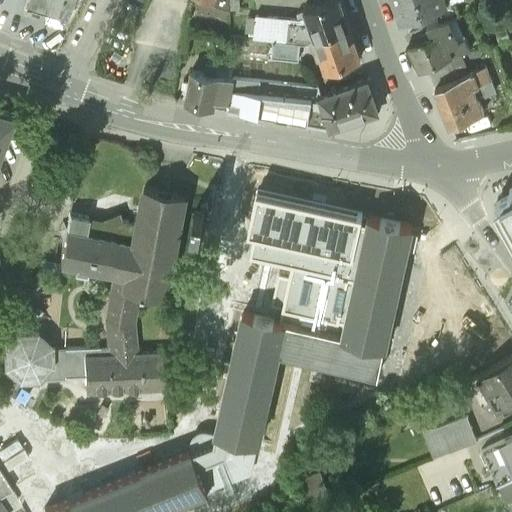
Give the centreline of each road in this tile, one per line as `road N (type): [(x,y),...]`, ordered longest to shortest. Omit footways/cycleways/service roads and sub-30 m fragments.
road 1 (tertiary): [(64,90),(324,146),(450,154)]
road 2 (residential): [(379,0),(450,154)]
road 3 (residential): [(64,90),(0,221)]
road 4 (residential): [(450,154),(511,284)]
